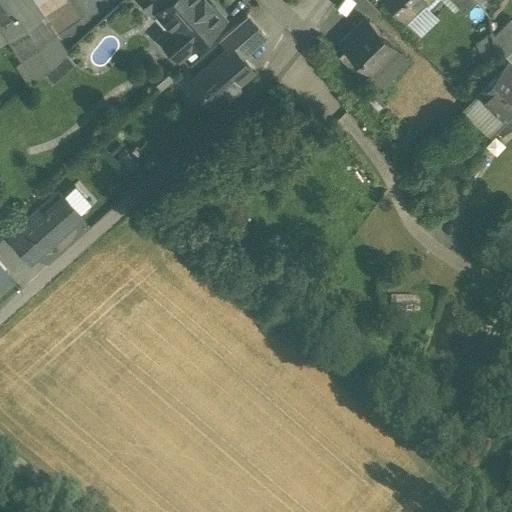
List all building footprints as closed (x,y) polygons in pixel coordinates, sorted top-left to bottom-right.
[(0,0),(0,25),(9,39),(42,16),(35,5),(42,0),(0,0)] [(151,0),(160,9),(169,0),(151,0)] [(169,0),(160,9),(156,13),(175,35),(165,44),(178,59),(224,19),(207,0),(169,0)] [(382,0),(405,23),(429,0),(382,0)] [(448,0),(463,16),(476,3),(472,0),(448,0)] [(42,16),(9,39),(23,60),(57,38),(42,16)] [(264,36),(246,16),(221,39),(228,48),(231,46),(235,51),(240,47),(246,52),(264,36)] [(396,50),(365,19),(340,44),(362,66),(371,75),(372,73),(396,50)] [(511,28),(509,26),(493,42),(494,48),(505,57),(511,50),(511,28)] [(57,38),(23,60),(36,80),(66,52),(57,38)] [(228,48),(191,80),(213,105),(226,93),(228,95),(241,85),(238,82),(252,70),(235,51),(231,46),(228,48)] [(511,63),(510,61),(479,94),(504,118),(493,129),(502,139),(509,132),(507,130),(511,125),(511,63)] [(371,75),(362,66),(355,73),(374,93),(383,84),(372,73),(371,75)] [(504,118),(479,94),(461,113),(486,137),(493,129),(504,118)] [(62,195),(43,212),(38,208),(8,235),(30,261),(80,216),(62,195)] [(0,263),(0,280),(8,273),(0,263)]
